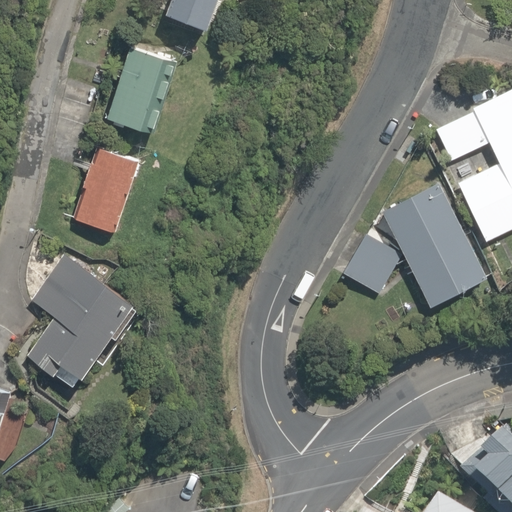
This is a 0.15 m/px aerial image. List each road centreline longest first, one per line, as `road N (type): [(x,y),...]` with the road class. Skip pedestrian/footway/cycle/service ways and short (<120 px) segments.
road 1 (residential): [(421,16),(286,272),(265,335),(261,393),(277,426),(324,471)]
road 2 (residential): [(69,0),(0,264)]
road 3 (residential): [(511,361),(422,392),(324,471)]
